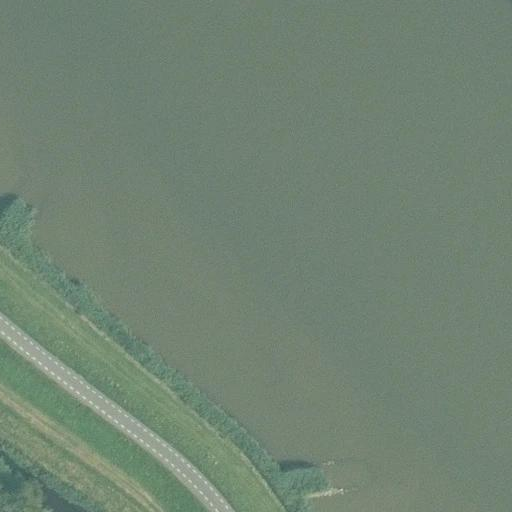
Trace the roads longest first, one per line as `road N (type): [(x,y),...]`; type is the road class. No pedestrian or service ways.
road 1 (track): [(277,511),(206,429),(0,247)]
road 2 (tertiary): [(216,511),(177,462),(0,324)]
road 3 (track): [(0,390),(158,511)]
